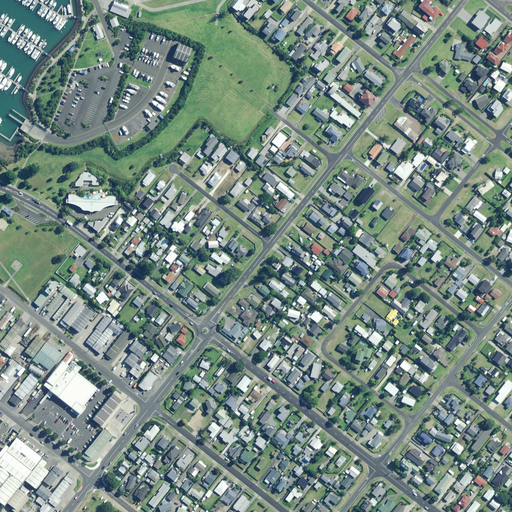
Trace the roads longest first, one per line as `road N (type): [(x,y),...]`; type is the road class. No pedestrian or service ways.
road 1 (residential): [(412,422),(324,353),(353,305),(383,268),(398,265),(482,333)]
road 2 (secondary): [(0,185),(60,218),(200,326)]
road 3 (secondary): [(210,334),(377,466)]
road 4 (unclassified): [(0,289),(149,406)]
road 5 (unclassified): [(149,406),(284,511)]
road 6 (residential): [(173,168),(270,244)]
road 7 (residential): [(306,0),(404,74)]
